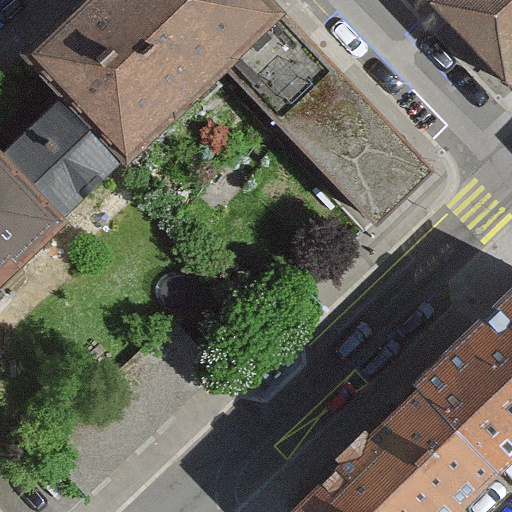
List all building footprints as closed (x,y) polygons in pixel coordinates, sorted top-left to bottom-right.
[(61,0),(18,42),(58,83),(118,145),(211,55),(268,1),(266,0),(61,0)] [(511,0),(431,0),(511,85),(511,0)] [(371,226),(430,168),(268,1),(211,55),(371,226)] [(58,83),(0,137),(0,156),(48,207),(118,145),(58,83)] [(0,252),(48,207),(0,156),(0,252)] [(511,293),(414,388),(492,469),(511,450),(511,293)] [(165,329),(38,448),(83,496),(211,378),(165,329)] [(285,511),(447,511),(492,469),(414,388),(285,511)]
